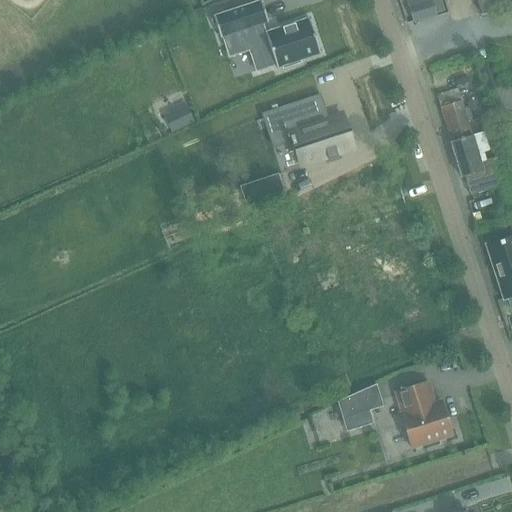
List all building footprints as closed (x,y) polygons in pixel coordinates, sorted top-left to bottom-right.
[(214,16),(213,16),(220,39),(222,39),(221,37),(242,30),(256,72),(275,66),(277,70),(278,69),(278,68),(282,66),(283,69),(301,64),(299,61),(319,54),(319,56),(320,55),(308,18),(306,18),(307,20),(266,33),(265,32),(264,32),(261,24),(266,23),(266,24),(268,23),(260,0),(259,0),(259,2),(215,17),(214,16)] [(431,0),(408,7),(413,23),(436,16),(431,0)] [(511,0),(476,0),(481,14),(500,8),(504,7),(508,17),(511,15),(511,0)] [(220,71),(235,55),(226,47),(212,63),(220,71)] [(440,108),(451,145),(473,139),(472,132),(493,126),(489,114),(480,117),(481,120),(473,122),(468,108),(464,110),(458,90),(437,96),(441,108),(440,108)] [(267,133),(288,126),(291,136),(289,137),(291,146),(294,145),(300,166),(352,149),(341,115),(327,119),(319,95),(261,114),(267,133)] [(187,110),(166,121),(172,135),(194,124),(187,110)] [(511,124),(510,125),(503,127),(511,154),(511,124)] [(473,139),(451,145),(461,178),(465,177),(470,196),(499,187),(509,221),(511,220),(511,182),(504,156),(480,163),(477,155),(489,151),(483,133),(494,130),(493,126),(472,132),(473,139)] [(278,176),(259,182),(266,202),(285,196),(278,176)] [(168,251),(194,242),(186,218),(160,227),(168,251)] [(511,237),(487,246),(488,246),(491,256),(494,266),(492,266),(496,279),(498,278),(504,299),(511,296),(511,237)] [(307,379),(317,401),(350,387),(340,365),(307,379)] [(401,414),(412,449),(452,436),(441,401),(435,403),(428,383),(396,393),(402,414),(401,414)] [(376,385),(337,403),(342,420),(368,411),(382,407),(376,385)]
